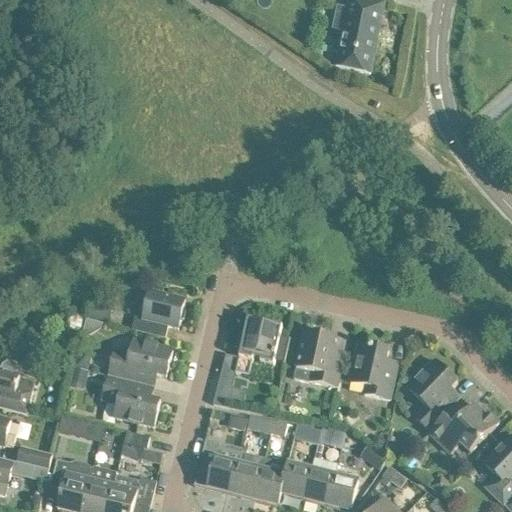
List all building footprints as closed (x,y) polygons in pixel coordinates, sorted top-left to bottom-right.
[(343,32),(340,49),(336,69),(370,76),(385,5),(361,0),(350,0),(348,11),(338,9),(334,30),(343,32)] [(185,302),(151,293),(144,321),(135,319),(132,332),(166,340),(169,329),(178,331),(180,323),(184,321),(186,313),(184,309),(185,302)] [(283,328),(269,325),(248,320),(245,334),(239,332),(235,349),(241,351),(236,375),(250,378),(253,363),(274,367),(275,363),(285,365),(290,341),(280,338),(283,328)] [(297,371),(295,380),(310,384),(337,390),(341,374),(345,354),(334,352),(336,340),(331,339),(305,333),(300,353),(297,371)] [(109,378),(142,386),(154,389),(157,377),(166,380),(173,352),(134,343),(131,357),(115,353),(109,378)] [(359,345),(354,365),(350,384),(366,388),(364,396),(389,402),(390,398),(398,365),(386,363),(388,352),(359,345)] [(436,363),(434,365),(431,362),(421,373),(423,376),(409,391),(426,408),(415,420),(428,432),(453,406),(445,398),(458,384),(436,363)] [(0,410),(27,417),(33,395),(17,391),(20,379),(17,378),(18,373),(18,371),(18,370),(18,369),(17,368),(17,367),(16,366),(15,365),(14,364),(12,363),(10,363),(8,363),(7,363),(5,364),(4,366),(3,367),(2,368),(1,369),(0,374),(0,373),(0,410)] [(154,389),(142,386),(109,378),(103,403),(119,406),(115,420),(154,430),(161,403),(151,400),(154,389)] [(216,393),(213,407),(228,410),(236,380),(234,380),(234,383),(220,380),(216,393)] [(458,407),(444,422),(431,437),(451,456),(461,445),(470,454),(499,425),(487,413),(484,416),(475,407),(466,415),(458,407)] [(245,433),(248,421),(232,417),(230,429),(245,433)] [(62,418),(59,434),(69,436),(73,420),(62,418)] [(271,436),(274,423),(250,418),(248,431),(271,436)] [(16,438),(8,436),(11,422),(0,419),(0,448),(4,450),(5,448),(13,450),(16,438)] [(271,436),(285,439),(288,426),(274,423),(271,436)] [(319,445),(322,433),(298,428),(294,441),(319,448),(319,445)] [(323,428),(322,433),(319,445),(341,451),(346,434),(323,428)] [(150,439),(131,435),(127,434),(124,446),(147,452),(150,439)] [(485,489),(504,508),(511,500),(511,439),(499,453),(485,467),(497,478),(485,489)] [(239,466),(234,465),(217,461),(221,445),(206,441),(194,488),(222,495),(223,493),(232,495),(239,466)] [(124,446),(121,458),(145,463),(147,452),(124,446)] [(22,449),(18,464),(49,472),(53,457),(22,449)] [(376,452),(369,462),(381,471),(389,461),(376,452)] [(254,503),(265,460),(242,454),(239,466),(232,495),(241,497),(240,499),(254,503)] [(0,497),(5,499),(8,487),(11,477),(11,475),(13,467),(14,463),(0,459),(0,497)] [(269,507),(269,505),(279,507),(282,495),(289,466),(265,460),(254,503),(269,507)] [(57,511),(60,511),(83,511),(91,481),(93,471),(91,470),(89,468),(87,467),(86,466),(78,464),(76,464),(73,464),(71,465),(57,462),(50,489),(62,492),(57,511)] [(289,499),(304,503),(312,472),(289,466),(282,495),(290,497),(289,499)] [(390,484),(397,474),(390,469),(383,479),(390,484)] [(335,478),(312,472),(304,503),(318,507),(319,505),(328,507),(335,478)] [(133,511),(136,504),(151,508),(157,484),(141,480),(140,483),(116,477),(114,487),(107,511),(133,511)] [(351,511),(359,484),(335,478),(328,507),(337,509),(336,511),(338,511),(351,511)] [(107,511),(114,487),(91,481),(83,511),(107,511)] [(398,511),(386,500),(374,511),(398,511)] [(442,511),(445,510),(437,501),(430,508),(434,511),(442,511)]
